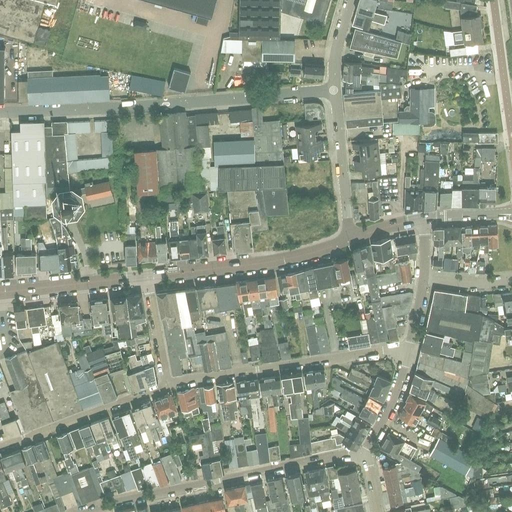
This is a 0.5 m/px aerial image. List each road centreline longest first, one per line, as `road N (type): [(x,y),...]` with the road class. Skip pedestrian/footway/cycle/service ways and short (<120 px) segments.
road 1 (residential): [(0,111),(333,90)]
road 2 (residential): [(91,511),(334,456),(362,457)]
road 3 (residential): [(166,387),(406,350)]
road 4 (unclassified): [(145,276),(270,263),(352,238)]
road 5 (residential): [(0,447),(166,387)]
road 6 (residential): [(352,238),(333,90)]
road 7 (unclassified): [(0,292),(145,276)]
road 8 (residential): [(511,140),(494,0)]
